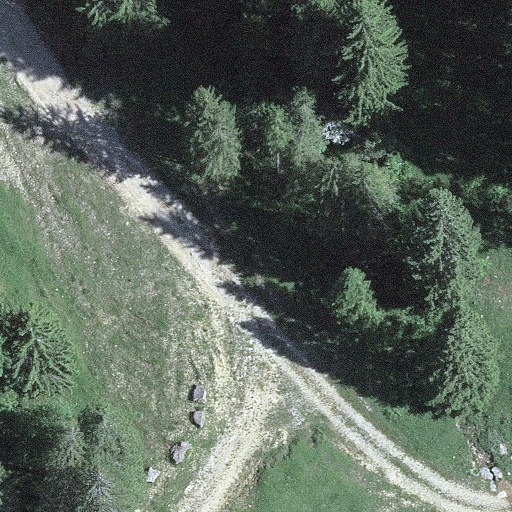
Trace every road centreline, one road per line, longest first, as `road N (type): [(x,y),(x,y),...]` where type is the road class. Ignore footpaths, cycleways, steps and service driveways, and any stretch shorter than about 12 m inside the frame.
road 1 (track): [(156,511),(227,357),(229,295),(207,230),(17,0)]
road 2 (track): [(511,507),(229,295)]
